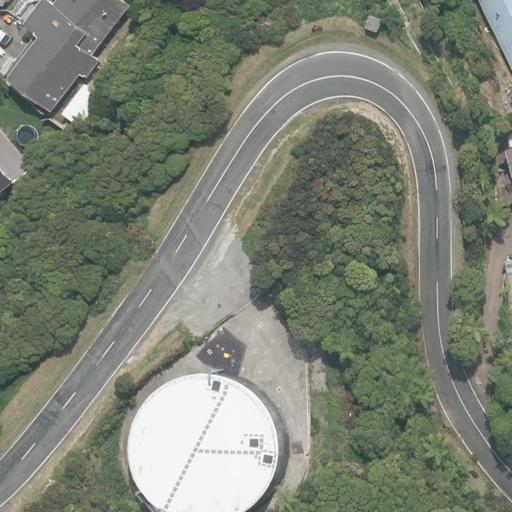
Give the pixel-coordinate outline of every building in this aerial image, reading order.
[(11,73),(57,108),(83,74),(91,80),(105,62),(96,56),(134,6),(125,0),(63,0),(60,5),(53,0),(46,0),(27,25),(40,35),(11,73)] [(511,0),(481,0),(511,67),(511,0)] [(364,27),(380,33),(385,20),(370,14),(364,27)] [(0,207),(7,202),(2,195),(36,168),(0,124),(0,207)] [(511,136),(510,138),(488,157),(491,210),(511,203),(511,136)] [(272,492),(283,472),(287,449),(284,426),(274,406),(258,389),(238,378),(215,374),(192,377),(172,386),(155,402),(144,422),(140,445),(143,468),(153,489),(168,505),(180,511),(245,511),(255,508),(272,492)]
